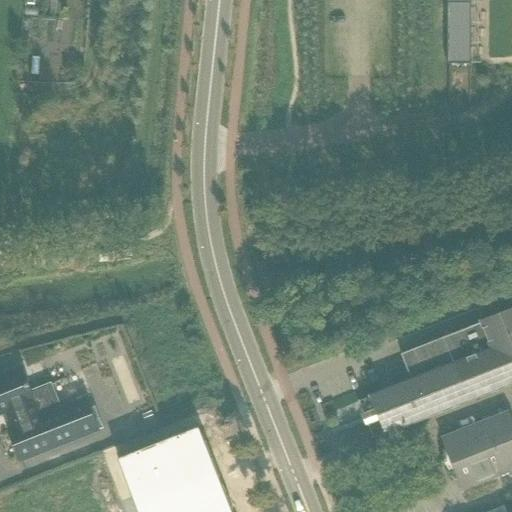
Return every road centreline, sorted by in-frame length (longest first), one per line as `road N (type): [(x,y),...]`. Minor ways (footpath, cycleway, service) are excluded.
road 1 (tertiary): [(309,511),(223,295),(209,236),(206,117),(219,0)]
road 2 (track): [(287,222),(511,191)]
road 3 (track): [(0,265),(145,242)]
